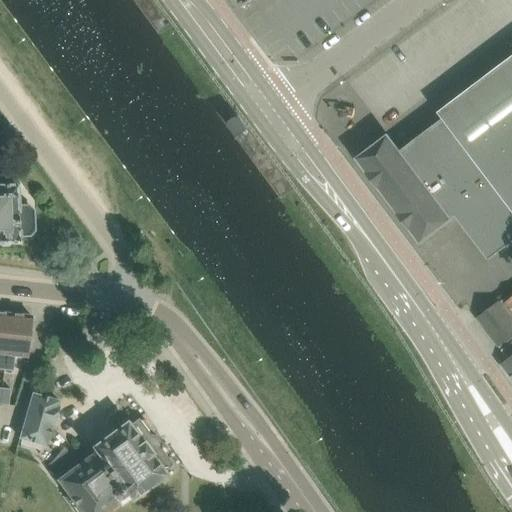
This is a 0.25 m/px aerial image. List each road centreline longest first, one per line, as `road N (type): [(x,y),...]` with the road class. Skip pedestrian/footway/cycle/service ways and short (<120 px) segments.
road 1 (residential): [(306,511),(178,334),(152,310),(121,298)]
road 2 (tertiary): [(369,240),(511,447)]
road 3 (unclassified): [(0,92),(112,242),(121,298)]
road 4 (unclassified): [(276,104),(420,0)]
road 5 (tertiary): [(259,115),(308,184),(369,240)]
road 6 (tertiary): [(369,240),(276,104)]
road 7 (tertiary): [(172,0),(259,115)]
road 8 (tertiary): [(276,104),(198,0)]
road 9 (residential): [(0,285),(121,298)]
